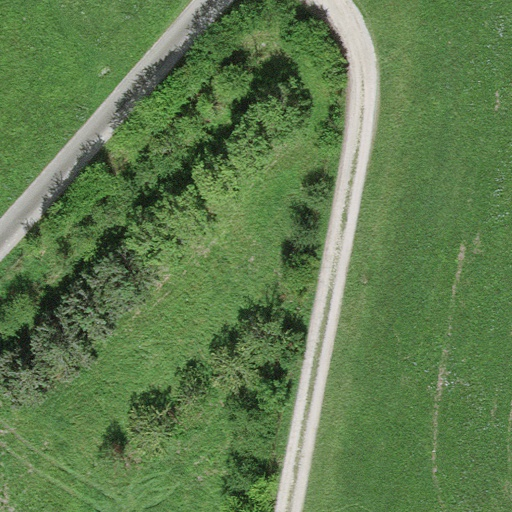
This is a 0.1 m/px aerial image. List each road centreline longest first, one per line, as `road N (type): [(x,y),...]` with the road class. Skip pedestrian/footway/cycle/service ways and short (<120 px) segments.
road 1 (track): [(328,0),(354,52),(355,91),(347,179),(282,511)]
road 2 (residential): [(214,0),(0,239)]
